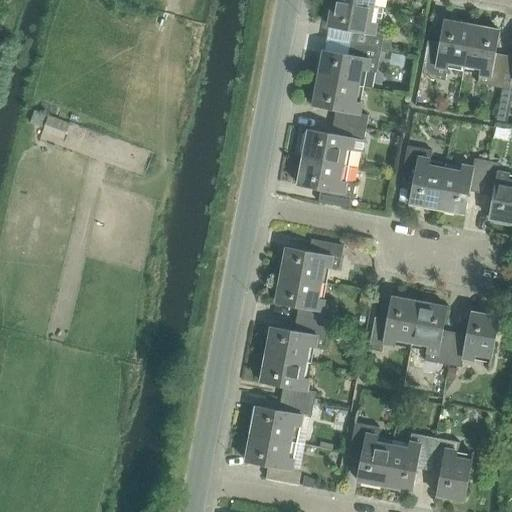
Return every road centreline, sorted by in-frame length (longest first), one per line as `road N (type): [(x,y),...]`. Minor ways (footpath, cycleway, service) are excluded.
road 1 (residential): [(194,483),(251,207)]
road 2 (residential): [(489,254),(251,207)]
road 3 (residential): [(251,207),(288,0)]
road 4 (unclassified): [(338,511),(194,483)]
